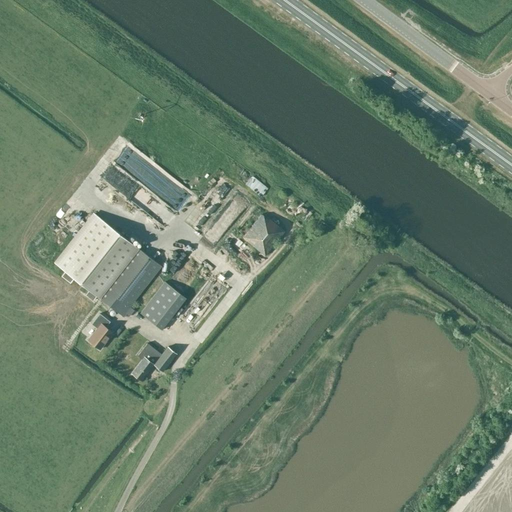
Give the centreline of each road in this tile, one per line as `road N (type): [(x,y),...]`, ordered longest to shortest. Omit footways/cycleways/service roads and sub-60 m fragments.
road 1 (primary): [(511,164),(284,0)]
road 2 (unclassified): [(362,0),(482,89)]
